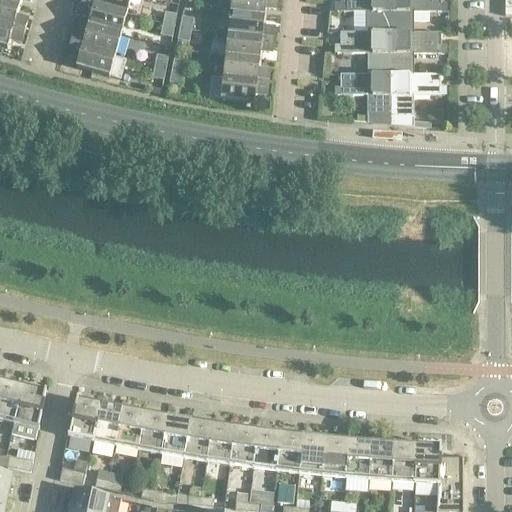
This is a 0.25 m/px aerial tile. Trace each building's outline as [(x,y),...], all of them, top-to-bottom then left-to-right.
[(130,0),(83,0),(82,3),(126,15),(130,0)] [(277,0),(231,0),(230,15),(264,19),(265,10),(273,11),(277,8),(277,0)] [(372,14),(372,34),(372,35),(390,35),(390,0),(339,0),(340,5),(336,5),(336,14),(372,14)] [(440,0),(390,0),(390,35),(409,35),(409,34),(409,14),(444,14),(444,5),(441,5),(440,0)] [(19,8),(0,2),(0,25),(24,32),(27,22),(25,19),(16,16),(19,8)] [(126,15),(82,3),(80,13),(82,16),(90,19),(88,27),(120,36),(126,15)] [(164,14),(162,25),(174,28),(176,16),(164,14)] [(264,19),(230,15),(228,36),(273,41),(274,32),(272,28),(263,27),(264,19)] [(193,21),(181,19),(179,30),(191,32),(193,21)] [(24,32),(0,25),(0,48),(7,50),(9,41),(18,43),(22,41),(24,32)] [(174,28),(162,25),(160,37),(172,39),(174,28)] [(120,36),(88,27),(86,36),(77,33),(73,35),(71,45),(115,57),(120,36)] [(191,32),(179,30),(177,41),(189,44),(191,32)] [(372,56),(372,76),(372,77),(390,77),(390,35),(372,35),(372,34),(340,34),(340,47),(336,47),(336,56),(372,56)] [(441,34),(409,34),(409,35),(390,35),(390,77),(409,77),(409,76),(409,56),(444,56),(444,47),(441,47),(441,34)] [(273,41),(228,36),(225,58),(259,62),(260,53),(269,54),(272,51),(273,41)] [(115,57),(71,45),(68,54),(70,58),(79,60),(76,69),(109,78),(115,57)] [(156,56),(154,68),(166,70),(168,59),(156,56)] [(259,62),(225,58),(223,79),(268,84),(269,75),(267,71),(258,70),(259,62)] [(185,64),(173,61),(171,73),(183,75),(185,64)] [(166,70),(154,68),(151,79),(163,81),(166,70)] [(183,75),(171,73),(169,84),(181,86),(183,75)] [(336,98),(351,98),(351,118),(347,118),(347,124),(390,128),(390,77),(372,77),(372,76),(340,76),(340,89),(336,89),(336,98)] [(441,76),(409,76),(409,77),(390,77),(390,128),(427,131),(427,126),(408,124),(409,120),(409,98),(444,98),(444,89),(441,89),(441,76)] [(268,84),(223,79),(221,101),(254,105),(255,96),(264,97),(267,94),(268,84)] [(22,390),(0,384),(0,422),(14,426),(22,390)] [(22,390),(14,426),(11,437),(36,443),(39,430),(37,430),(45,397),(46,397),(47,396),(22,390)] [(68,438),(93,444),(100,408),(76,402),(76,404),(77,404),(70,437),(69,437),(68,438)] [(123,412),(100,408),(93,444),(116,448),(123,412)] [(145,416),(123,412),(116,448),(139,452),(145,416)] [(168,420),(145,416),(139,452),(161,457),(168,420)] [(190,424),(168,420),(161,457),(184,460),(190,424)] [(213,428),(190,424),(184,460),(207,464),(213,428)] [(235,431),(213,428),(207,464),(230,467),(235,431)] [(258,434),(235,431),(230,467),(253,470),(258,434)] [(281,437),(258,434),(253,470),(276,473),(281,437)] [(303,439),(281,437),(276,473),(299,476),(303,439)] [(326,442),(303,439),(299,476),(322,478),(326,442)] [(349,444),(326,442),(322,478),(345,480),(349,444)] [(371,446),(349,444),(345,480),(368,482),(371,446)] [(394,447),(371,446),(368,482),(392,484),(394,447)] [(417,449),(394,447),(392,484),(415,485),(417,449)] [(442,450),(417,449),(415,485),(438,487),(439,460),(440,460),(440,451),(442,451),(442,450)] [(9,458),(6,469),(30,474),(32,463),(9,458)] [(439,460),(438,487),(436,511),(463,511),(463,460),(440,460),(439,460)] [(85,476),(61,471),(59,482),(82,487),(85,476)] [(12,477),(0,474),(0,497),(8,499),(12,477)] [(97,481),(95,490),(107,492),(109,484),(97,481)] [(121,486),(109,484),(107,492),(120,495),(121,486)] [(279,487),(277,505),(293,507),(295,489),(279,487)] [(118,511),(121,501),(74,491),(69,511),(118,511)] [(143,491),(141,500),(154,502),(155,494),(143,491)] [(168,496),(155,494),(154,502),(166,505),(168,496)] [(189,499),(188,507),(200,509),(202,500),(189,499)] [(214,501),(202,500),(200,509),(213,510),(214,501)]
